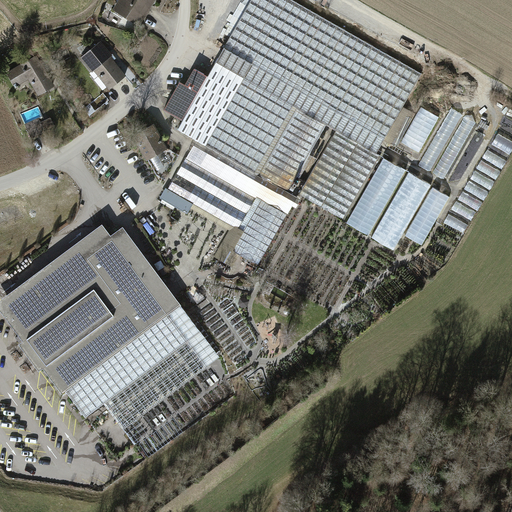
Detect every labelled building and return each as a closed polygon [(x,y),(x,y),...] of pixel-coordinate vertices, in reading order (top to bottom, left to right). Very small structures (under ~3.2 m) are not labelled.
[(120,0),(115,9),(134,21),(146,3),(150,6),(153,0),(120,0)] [(422,73),(293,0),(251,0),(178,128),(210,147),(200,165),(186,157),(163,197),(177,204),(180,198),(237,230),(238,229),(243,231),(232,250),(258,265),(297,197),(288,192),(292,186),(294,188),(297,183),(294,182),(327,125),(335,130),(299,194),(343,219),(380,155),(377,153),(422,73)] [(101,42),(84,55),(101,75),(100,76),(101,77),(102,76),(111,87),(125,75),(110,56),(112,55),(101,42)] [(25,51),(28,57),(33,54),(30,48),(25,51)] [(36,57),(8,73),(14,83),(28,75),(38,93),(53,85),(36,57)] [(110,99),(104,92),(91,103),(96,110),(110,99)] [(403,141),(421,151),(441,115),(423,105),(403,141)] [(430,170),(464,113),(454,107),(420,164),(430,170)] [(464,113),(436,174),(447,179),(475,119),(464,113)] [(39,118),(25,124),(31,138),(45,132),(39,118)] [(166,148),(153,125),(134,135),(157,174),(165,179),(179,155),(166,148)] [(511,139),(497,134),(492,145),(511,154),(511,153),(511,139)] [(482,159),(502,171),(508,162),(488,150),(482,159)] [(477,168),(496,181),(502,173),(482,160),(477,168)] [(396,179),(378,168),(347,222),(366,233),(396,179)] [(476,170),(471,179),(492,190),(496,181),(476,170)] [(431,184),(409,172),(372,237),(393,249),(431,184)] [(481,210),(489,190),(468,182),(465,191),(463,191),(459,201),(481,210)] [(43,367),(62,393),(66,389),(7,311),(111,235),(102,223),(0,298),(0,309),(23,340),(19,343),(39,370),(43,367)] [(220,357),(122,226),(111,235),(169,313),(208,365),(220,357)] [(111,235),(7,311),(66,389),(169,313),(111,235)] [(208,365),(169,313),(66,389),(86,416),(104,403),(123,429),(208,365)] [(177,418),(136,440),(145,456),(185,434),(177,418)]
